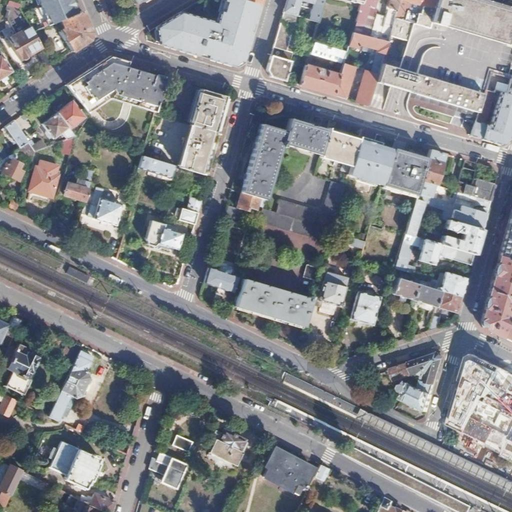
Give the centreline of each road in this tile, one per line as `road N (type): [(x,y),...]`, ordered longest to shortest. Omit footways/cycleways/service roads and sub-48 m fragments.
road 1 (residential): [(164,370),(433,511)]
road 2 (residential): [(511,160),(249,85)]
road 3 (residential): [(185,307),(249,85)]
road 4 (residential): [(460,339),(432,435),(329,379)]
road 5 (residential): [(0,216),(185,307)]
road 6 (residential): [(511,161),(460,339)]
road 7 (residential): [(0,290),(164,370)]
road 8 (residential): [(185,307),(329,379)]
road 9 (residential): [(125,511),(164,370)]
road 10 (residential): [(249,85),(113,39)]
road 11 (residential): [(113,39),(0,119)]
road 12 (residential): [(329,379),(460,339)]
